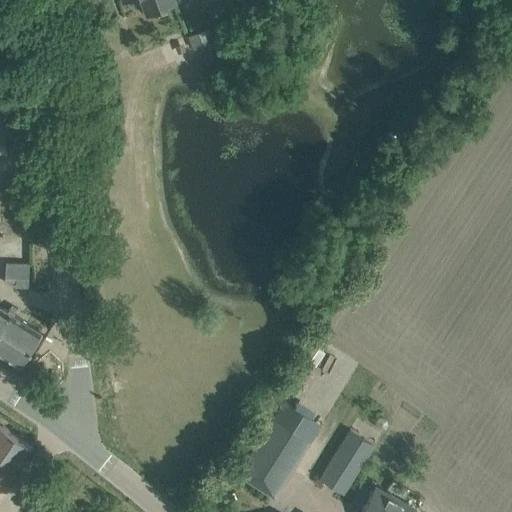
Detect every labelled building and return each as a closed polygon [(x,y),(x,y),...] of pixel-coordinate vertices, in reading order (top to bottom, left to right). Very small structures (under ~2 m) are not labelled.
[(140,0),(146,14),(176,2),(174,0),(140,0)] [(187,35),(193,49),(213,41),(208,27),(187,35)] [(15,286),(28,287),(29,262),(6,261),(5,281),(15,282),(15,286)] [(0,335),(14,314),(18,308),(11,304),(8,309),(0,304),(0,299),(0,335)] [(41,330),(14,314),(0,335),(0,352),(20,365),(41,330)] [(273,415),(248,456),(237,472),(274,496),(311,439),(273,415)] [(0,489),(20,461),(31,444),(0,422),(0,489)] [(319,477),(344,493),(375,444),(350,428),(319,477)] [(375,486),(360,511),(414,511),(416,509),(375,486)]
